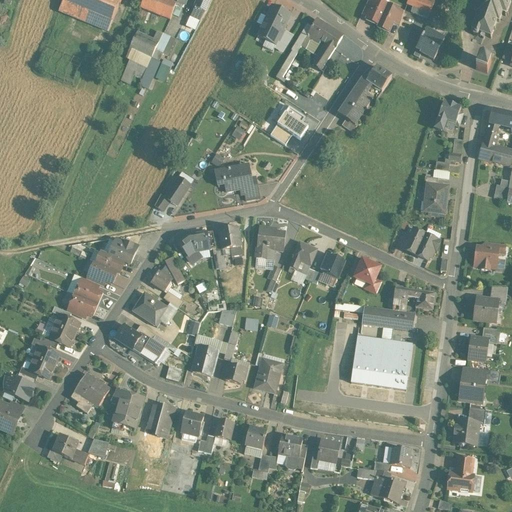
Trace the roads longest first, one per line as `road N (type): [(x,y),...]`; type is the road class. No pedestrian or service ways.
road 1 (residential): [(93,343),(153,385),(311,426),(433,444)]
road 2 (residential): [(271,205),(172,225),(93,343)]
road 3 (residential): [(452,287),(271,205)]
road 4 (residential): [(452,287),(478,99)]
road 5 (residential): [(376,53),(271,205)]
road 6 (track): [(0,254),(172,225)]
road 7 (residential): [(433,444),(452,287)]
